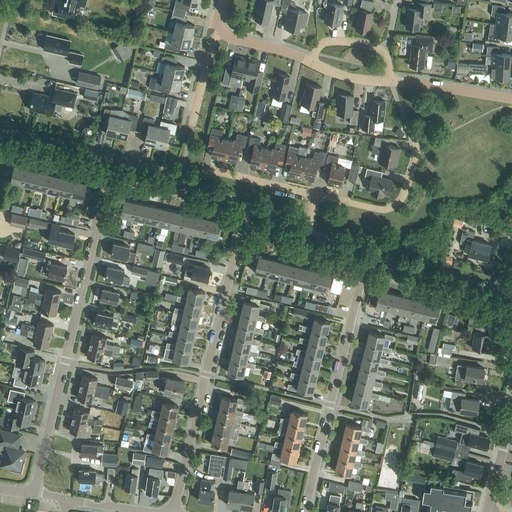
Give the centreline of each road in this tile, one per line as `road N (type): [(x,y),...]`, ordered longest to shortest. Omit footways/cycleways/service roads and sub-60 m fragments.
road 1 (residential): [(34,494),(113,159)]
road 2 (residential): [(173,511),(246,208)]
road 3 (residential): [(304,511),(367,258)]
road 4 (residential): [(316,194),(377,209),(394,205),(409,179),(410,139)]
road 5 (unclassified): [(511,295),(367,258)]
road 6 (unclassified): [(246,208),(113,159)]
road 7 (residential): [(511,98),(391,82)]
